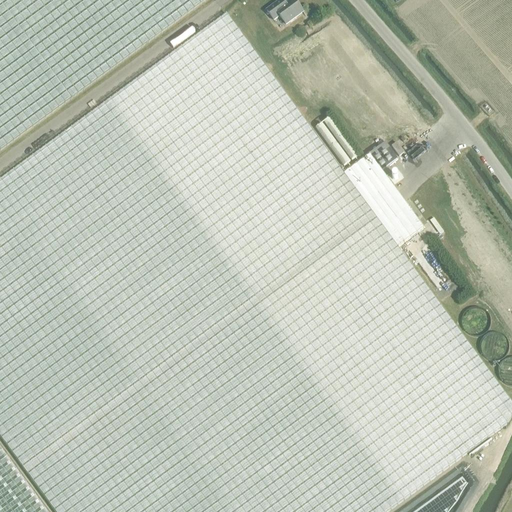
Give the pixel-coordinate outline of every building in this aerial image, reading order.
[(0,0),(0,152),(207,0),(0,0)] [(273,21),(279,16),(285,24),(303,12),(293,0),(291,0),(281,7),(277,2),(266,10),(273,21)] [(511,417),(511,404),(398,248),(423,229),(382,172),(398,160),(389,149),(373,160),(370,155),(343,174),(227,15),(110,100),(0,181),(0,436),(55,511),(387,511),(507,425),(511,417)] [(343,168),(358,158),(331,118),(317,127),(343,168)] [(397,144),(392,148),(399,158),(404,154),(397,144)] [(43,511),(0,452),(0,511),(43,511)]
